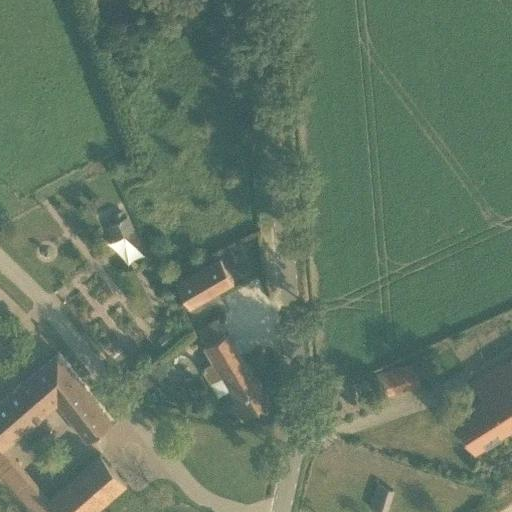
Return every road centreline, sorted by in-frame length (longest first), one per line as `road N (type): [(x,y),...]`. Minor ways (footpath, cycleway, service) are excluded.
road 1 (tertiary): [(282,511),(295,440),(297,353),(272,0)]
road 2 (unclassified): [(0,258),(59,320),(184,482),(238,511)]
